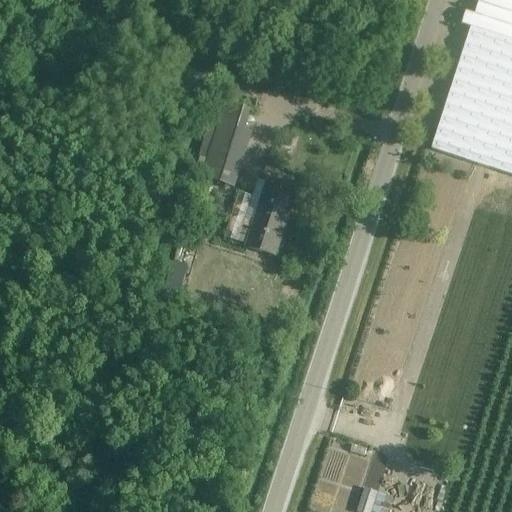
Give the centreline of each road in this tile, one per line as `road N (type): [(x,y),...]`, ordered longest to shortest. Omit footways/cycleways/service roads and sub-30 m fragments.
road 1 (unclassified): [(275,511),(438,0)]
road 2 (track): [(380,0),(372,52),(355,73),(270,52),(131,0)]
